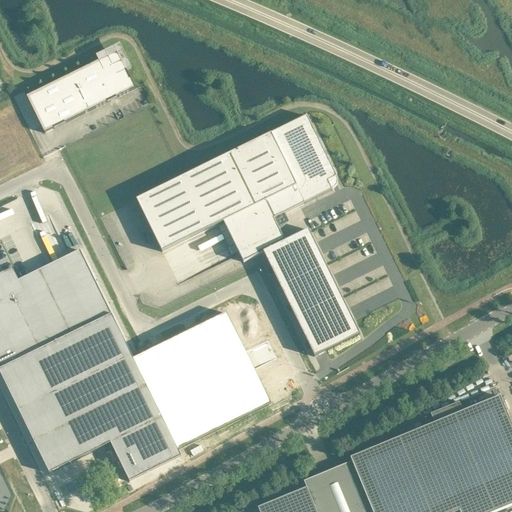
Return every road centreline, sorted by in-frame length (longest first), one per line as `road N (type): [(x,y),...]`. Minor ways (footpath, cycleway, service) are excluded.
road 1 (unclassified): [(321,415),(253,279),(145,333),(58,162),(0,191)]
road 2 (primary): [(511,128),(230,0)]
road 3 (unclassified): [(321,415),(511,309)]
road 4 (unclassified): [(145,511),(321,415)]
